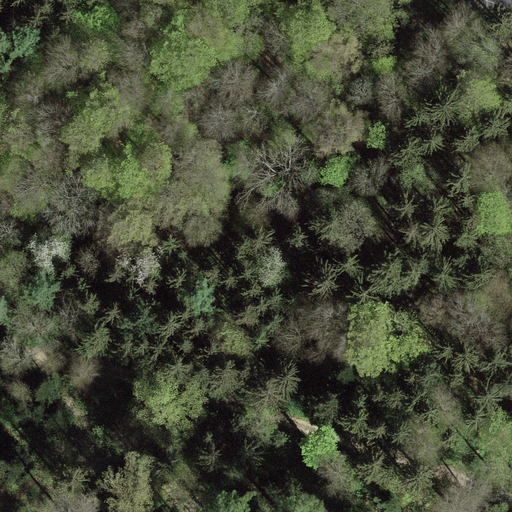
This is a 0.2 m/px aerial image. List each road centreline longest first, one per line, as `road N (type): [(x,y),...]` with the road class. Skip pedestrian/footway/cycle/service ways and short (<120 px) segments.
road 1 (track): [(511,504),(207,398),(0,352)]
road 2 (track): [(0,221),(457,165),(511,147)]
